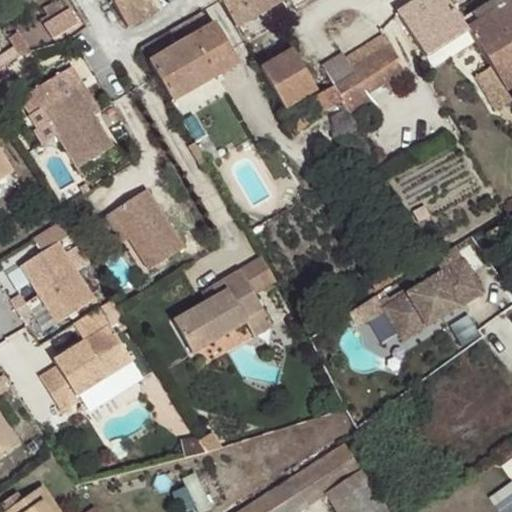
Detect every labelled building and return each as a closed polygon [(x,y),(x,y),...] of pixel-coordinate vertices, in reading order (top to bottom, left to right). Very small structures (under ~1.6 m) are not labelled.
[(111,0),(130,31),(157,15),(150,3),(155,0),(111,0)] [(227,0),(223,3),(237,28),(286,0),(227,0)] [(446,0),(418,0),(398,13),(427,58),(467,33),(465,29),(461,22),(446,0)] [(465,29),(467,33),(483,58),(511,40),(511,6),(508,0),(497,0),(461,22),(465,29)] [(43,10),(47,17),(51,22),(43,27),(52,41),(78,26),(70,11),(65,14),(56,2),(43,10)] [(177,46),(149,63),(172,103),(239,65),(216,24),(201,15),(170,32),(177,46)] [(51,22),(47,17),(40,22),(43,27),(51,22)] [(408,78),(403,69),(384,35),(346,58),(342,54),(321,67),(332,88),(340,101),(345,111),(347,115),(408,78)] [(511,40),(483,58),(490,69),(505,93),(511,89),(511,40)] [(317,91),(292,51),(261,69),(284,111),(317,91)] [(5,66),(0,69),(0,84),(12,77),(5,66)] [(77,169),(112,147),(93,116),(75,87),(81,83),(71,67),(19,99),(29,116),(30,117),(40,110),(56,136),(77,169)] [(505,93),(490,69),(475,78),(495,110),(510,100),(508,97),(505,93)] [(75,87),(93,116),(100,112),(81,83),(75,87)] [(282,117),(292,137),(309,128),(307,122),(340,101),(332,88),(282,117)] [(45,143),(56,136),(40,110),(30,117),(29,116),(28,116),(45,143)] [(205,160),(208,165),(220,158),(208,136),(195,143),(205,160)] [(0,180),(15,171),(0,148),(0,180)] [(148,190),(112,212),(129,239),(148,271),(184,249),(148,190)] [(129,239),(112,212),(105,216),(122,244),(129,239)] [(511,243),(511,219),(485,236),(496,253),(511,243)] [(395,252),(357,275),(371,297),(426,263),(415,241),(395,252)] [(78,272),(60,243),(23,266),(41,295),(78,272)] [(275,282),(261,258),(240,270),(254,294),(275,282)] [(458,302),(482,287),(464,260),(385,311),(402,337),(425,322),(430,329),(462,308),(458,302)] [(254,294),(240,270),(210,287),(216,297),(206,302),(173,321),(192,355),(245,324),(265,313),(254,294)] [(96,300),(78,272),(41,295),(59,324),(96,300)] [(201,293),(206,302),(216,297),(210,287),(201,293)] [(485,293),(482,287),(458,302),(462,308),(485,293)] [(273,327),(265,313),(245,324),(253,338),(273,327)] [(425,322),(402,337),(406,345),(430,329),(425,322)] [(76,397),(133,361),(111,326),(54,361),(58,367),(40,378),(62,412),(79,401),(76,397)] [(0,397),(8,392),(3,384),(0,386),(0,397)] [(0,458),(20,445),(0,416),(0,458)] [(301,511),(325,497),(335,511),(388,511),(344,444),(238,511),(301,511)] [(58,511),(41,488),(6,511),(58,511)]
